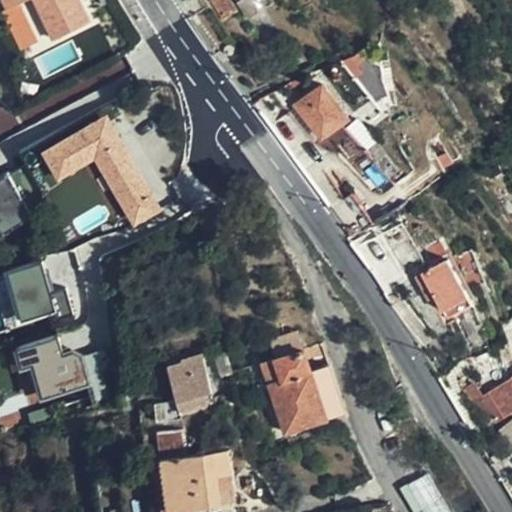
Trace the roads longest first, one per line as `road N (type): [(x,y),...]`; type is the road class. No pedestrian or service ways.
road 1 (tertiary): [(239,112),(363,287),(502,511)]
road 2 (residential): [(239,112),(217,131),(219,148),(277,210),(301,251),(405,511)]
road 3 (tertiary): [(157,0),(239,112)]
